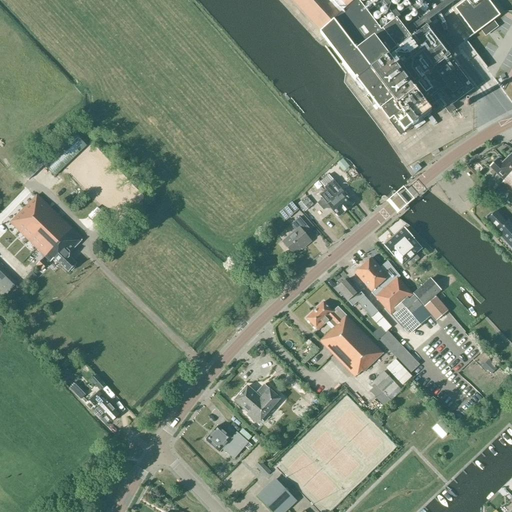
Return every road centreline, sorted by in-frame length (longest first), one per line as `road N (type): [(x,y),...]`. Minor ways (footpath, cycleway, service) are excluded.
road 1 (tertiary): [(157,448),(247,335),(385,213)]
road 2 (unknown): [(333,257),(425,359),(467,343)]
